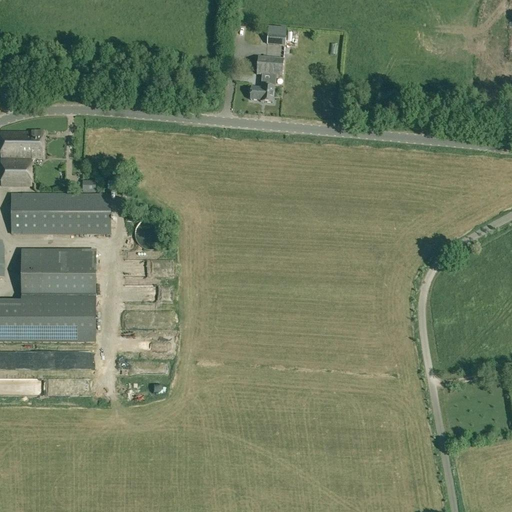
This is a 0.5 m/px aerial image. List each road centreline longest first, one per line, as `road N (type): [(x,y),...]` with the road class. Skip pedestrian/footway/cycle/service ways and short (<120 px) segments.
road 1 (unclassified): [(0,121),(84,109),(511,148)]
road 2 (unclassified): [(452,511),(420,300),(434,266),(452,249),(511,216)]
